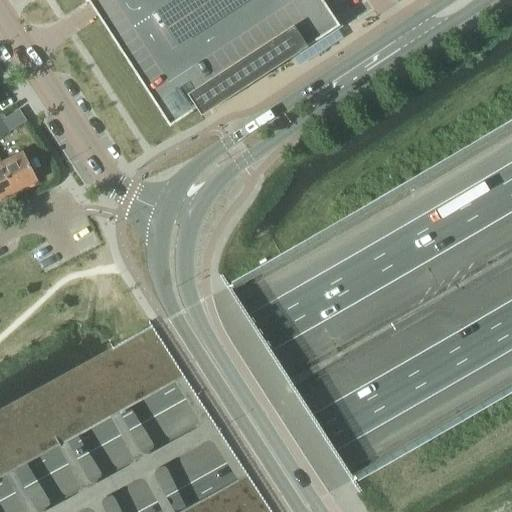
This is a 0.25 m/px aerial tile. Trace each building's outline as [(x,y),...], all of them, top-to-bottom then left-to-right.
[(85,0),(87,2),(89,1),(170,126),(197,108),(202,115),(298,52),(299,52),(339,26),(322,0),(85,0)] [(7,119),(0,123),(0,137),(27,120),(20,109),(7,118),(7,119)] [(0,164),(1,164),(16,192),(38,181),(23,153),(2,163),(0,159),(0,164)] [(0,200),(16,192),(1,164),(0,164),(0,200)] [(0,511),(271,511),(215,426),(151,322),(0,401),(0,511)]
